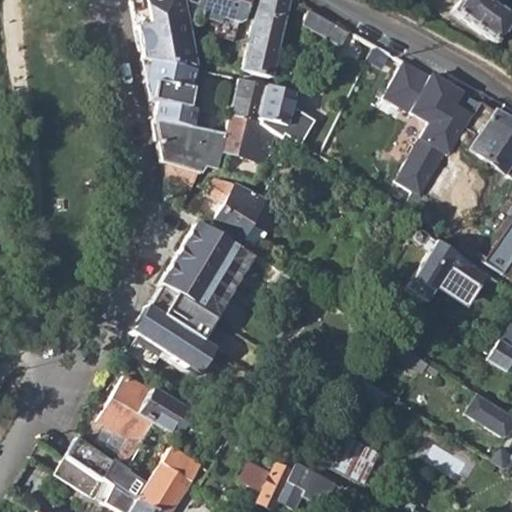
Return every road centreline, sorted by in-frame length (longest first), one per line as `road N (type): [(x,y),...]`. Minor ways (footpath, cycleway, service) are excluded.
road 1 (residential): [(105,0),(132,211),(94,336),(63,356),(13,451)]
road 2 (residential): [(332,0),(511,96)]
